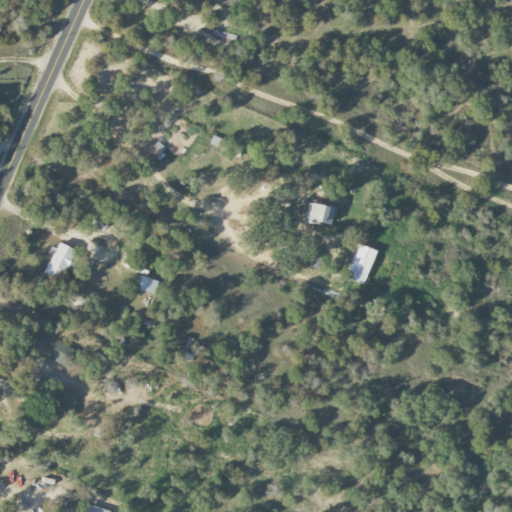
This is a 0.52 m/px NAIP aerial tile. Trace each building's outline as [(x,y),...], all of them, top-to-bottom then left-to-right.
[(167,150),(157,141),(148,151),(158,160),(167,150)] [(330,226),(333,207),(306,203),(304,222),(330,226)] [(60,279),(66,268),(71,270),(79,252),(57,242),(43,271),(60,279)] [(349,267),(367,274),(376,252),(358,244),(349,267)] [(48,359),(67,367),(74,349),(55,341),(48,359)]
